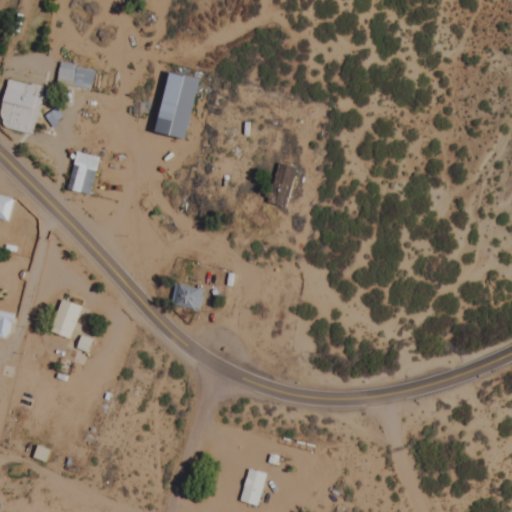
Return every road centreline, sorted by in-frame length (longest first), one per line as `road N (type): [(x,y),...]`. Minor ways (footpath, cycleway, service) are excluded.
road 1 (secondary): [(511,354),(385,395),(332,399),(263,387),(185,343),(0,158)]
road 2 (residential): [(223,369),(168,511)]
road 3 (residential): [(423,511),(385,395)]
